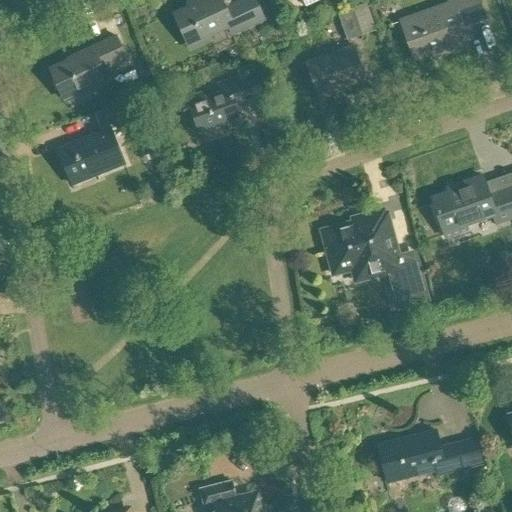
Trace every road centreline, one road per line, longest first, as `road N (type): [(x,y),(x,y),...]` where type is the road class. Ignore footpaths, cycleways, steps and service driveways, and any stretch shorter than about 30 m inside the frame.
road 1 (residential): [(293,378),(271,236),(286,187),(511,102)]
road 2 (residential): [(55,442),(0,102)]
road 3 (residential): [(55,442),(293,378)]
road 4 (residential): [(293,378),(511,321)]
road 5 (residential): [(317,511),(293,378)]
